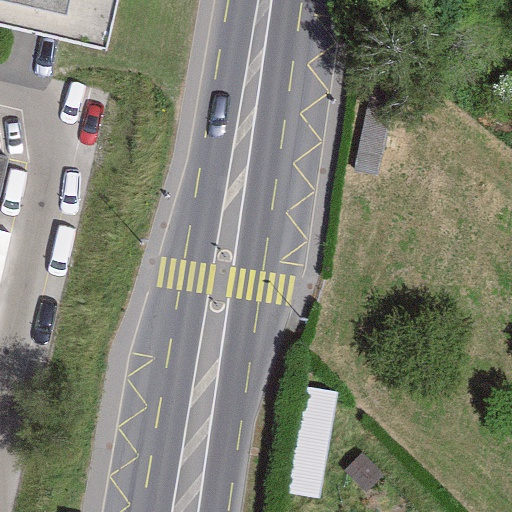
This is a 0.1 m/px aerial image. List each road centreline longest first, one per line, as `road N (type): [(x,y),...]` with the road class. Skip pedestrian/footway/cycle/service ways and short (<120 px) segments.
road 1 (secondary): [(269,0),(191,511)]
road 2 (unknown): [(0,451),(60,126),(50,99),(31,82),(0,74)]
